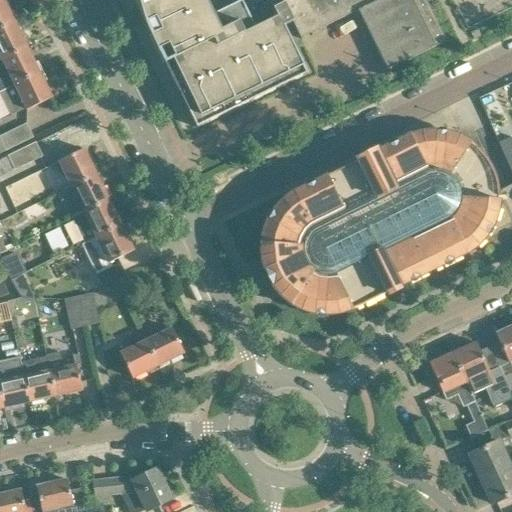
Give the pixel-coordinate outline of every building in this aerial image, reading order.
[(0,0),(0,30),(15,23),(3,0),(0,0)] [(133,0),(196,128),(307,74),(283,27),(292,22),(301,40),(302,40),(300,35),(285,3),(284,4),(273,9),(277,18),(255,29),(242,2),(238,4),(236,0),(133,0)] [(426,0),(281,0),(284,4),(285,3),(300,35),(317,27),(318,30),(358,11),(387,70),(432,48),(446,41),(426,0)] [(0,60),(27,48),(15,23),(0,30),(0,60)] [(0,93),(40,74),(27,48),(0,60),(0,93)] [(40,74),(0,93),(10,116),(25,108),(26,111),(52,99),(40,74)] [(0,136),(0,152),(33,137),(26,124),(0,136)] [(260,247),(260,250),(260,252),(260,255),(261,257),(261,260),(262,265),(263,270),(265,275),(269,283),(279,296),(280,297),(282,299),(284,301),(286,303),(289,304),(291,306),(296,309),(302,311),(308,313),(314,315),(320,315),(327,316),(333,315),(339,314),(345,313),(351,311),(366,304),(373,300),(386,294),(387,296),(389,295),(386,289),(395,285),(398,290),(400,289),(399,287),(467,254),(469,253),(470,252),(471,251),(472,250),(473,250),(474,249),(477,247),(479,245),(481,242),(483,240),(485,238),(487,235),(511,223),(511,185),(499,192),(498,186),(497,180),(495,174),(493,168),(491,165),(489,162),(487,159),(485,156),(483,153),(480,151),(477,148),(474,146),(471,143),(469,142),(468,141),(466,140),(464,139),(462,138),(460,137),(454,135),(448,133),(441,132),(436,132),(431,132),(425,132),(420,133),(415,134),(410,136),(409,136),(377,152),(376,150),(374,151),(376,154),(360,162),(358,159),(356,160),(357,162),(346,167),(339,171),(313,183),(306,187),(293,193),(292,194),(287,197),(282,201),(278,205),(274,210),(271,215),(268,220),(265,226),(263,232),(262,238),(261,244),(260,247)] [(511,173),(511,139),(511,138),(499,144),(511,173)] [(0,160),(0,176),(42,156),(36,143),(8,156),(9,156),(0,160)] [(58,162),(71,188),(96,176),(84,150),(58,162)] [(71,188),(83,212),(83,213),(108,200),(96,176),(71,188)] [(82,244),(82,245),(121,226),(115,214),(119,212),(113,199),(109,201),(108,200),(83,213),(83,212),(72,218),(84,243),(82,244)] [(82,245),(97,275),(111,268),(108,264),(133,251),(121,226),(82,245)] [(0,236),(0,253),(14,247),(12,242),(9,244),(5,236),(1,238),(1,236),(0,236)] [(18,252),(1,260),(5,269),(22,261),(18,252)] [(97,275),(105,291),(116,285),(115,282),(127,276),(121,263),(111,268),(97,275)] [(0,271),(0,296),(8,294),(0,271)] [(116,285),(105,291),(112,304),(135,292),(127,276),(115,282),(116,285)] [(28,288),(18,294),(21,299),(34,299),(28,288)] [(93,294),(78,297),(85,327),(99,324),(93,294)] [(85,327),(78,297),(64,300),(66,307),(66,310),(71,330),(85,327)] [(6,303),(0,304),(0,323),(11,321),(6,303)] [(508,363),(498,368),(511,398),(511,371),(509,363),(511,361),(511,326),(495,334),(508,363)] [(171,329),(145,342),(158,367),(184,354),(171,329)] [(158,367),(145,342),(121,354),(133,379),(158,367)] [(476,343),(452,354),(470,395),(484,388),(494,407),(511,398),(498,368),(489,372),(476,343)] [(60,353),(47,356),(50,371),(55,397),(82,391),(78,371),(76,365),(64,368),(60,353)] [(470,395),(452,354),(429,364),(431,368),(428,369),(426,373),(429,380),(434,381),(436,380),(442,394),(446,401),(457,396),(463,408),(466,406),(473,422),(464,426),(469,438),(486,430),(470,395)] [(20,362),(23,377),(24,377),(29,403),(55,397),(50,371),(47,356),(20,362)] [(24,377),(23,377),(0,382),(0,394),(3,409),(29,403),(24,377)] [(422,420),(413,424),(420,439),(423,446),(432,442),(422,420)] [(469,455),(480,480),(509,467),(498,442),(469,455)] [(511,472),(509,467),(480,480),(492,505),(511,495),(511,472)] [(121,483),(122,492),(123,494),(138,493),(147,511),(171,500),(157,469),(132,481),(121,483)] [(108,494),(122,492),(121,483),(121,479),(93,482),(96,502),(109,500),(108,494)] [(67,480),(36,487),(40,507),(41,511),(80,511),(85,511),(80,489),(69,491),(67,480)] [(0,495),(0,511),(25,511),(20,491),(0,495)]
